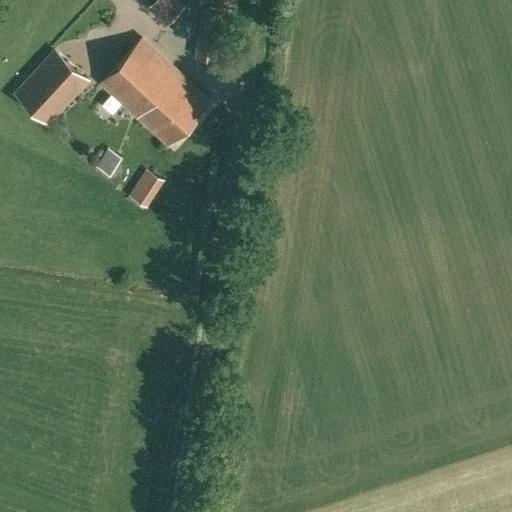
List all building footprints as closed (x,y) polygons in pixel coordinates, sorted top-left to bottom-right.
[(224,10),(200,8),(193,55),(217,59),(224,10)] [(168,143),(209,98),(141,36),(100,81),(168,143)] [(15,93),(48,123),(87,79),(54,50),(15,93)] [(110,174),(122,155),(107,146),(96,164),(110,174)] [(146,166),(128,193),(147,205),(165,178),(146,166)] [(190,240),(200,241),(202,222),(193,221),(190,240)]
